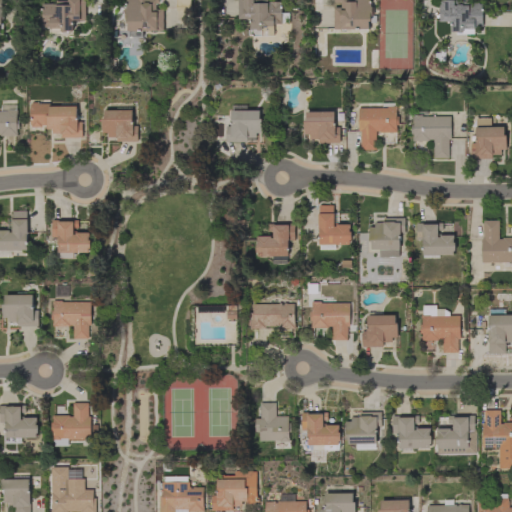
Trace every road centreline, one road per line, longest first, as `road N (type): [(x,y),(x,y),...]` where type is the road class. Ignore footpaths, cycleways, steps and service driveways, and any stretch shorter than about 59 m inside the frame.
road 1 (residential): [(282,179),(511,191)]
road 2 (residential): [(303,372),(386,385),(511,382)]
